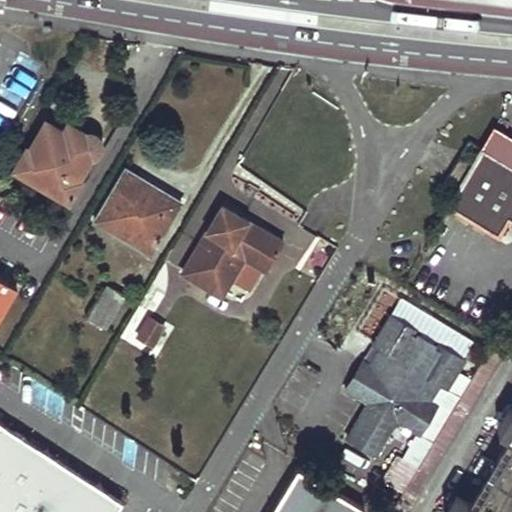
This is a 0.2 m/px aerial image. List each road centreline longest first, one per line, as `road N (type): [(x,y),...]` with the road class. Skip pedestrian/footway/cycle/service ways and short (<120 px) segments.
road 1 (tertiary): [(48,0),(511,63)]
road 2 (tertiary): [(511,26),(323,0)]
